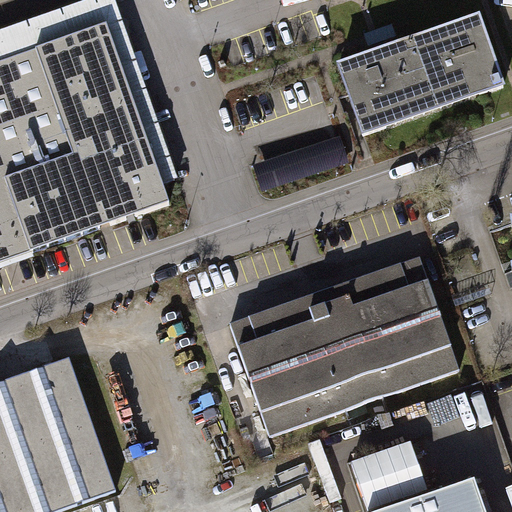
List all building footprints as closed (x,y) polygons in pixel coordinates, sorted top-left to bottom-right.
[(0,265),(173,204),(167,187),(185,180),(120,0),(106,0),(0,37),(0,265)] [(340,71),(366,144),(511,91),(485,18),(340,71)] [(265,192),(351,166),(343,139),(256,165),(265,192)] [(421,253),(237,318),(278,436),(462,371),(421,253)] [(0,511),(88,511),(122,501),(74,365),(0,390),(0,511)] [(387,511),(485,511),(475,482),(387,511)]
